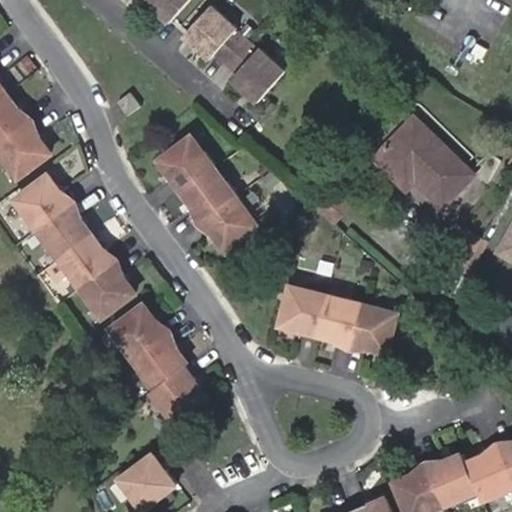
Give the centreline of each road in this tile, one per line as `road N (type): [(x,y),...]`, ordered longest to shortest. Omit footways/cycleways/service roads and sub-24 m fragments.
road 1 (residential): [(21,0),(90,95),(122,180),(241,358)]
road 2 (residential): [(241,358),(281,457),(313,466),(356,448),(369,416),(346,392),(265,373)]
road 3 (unknown): [(356,448),(482,396)]
